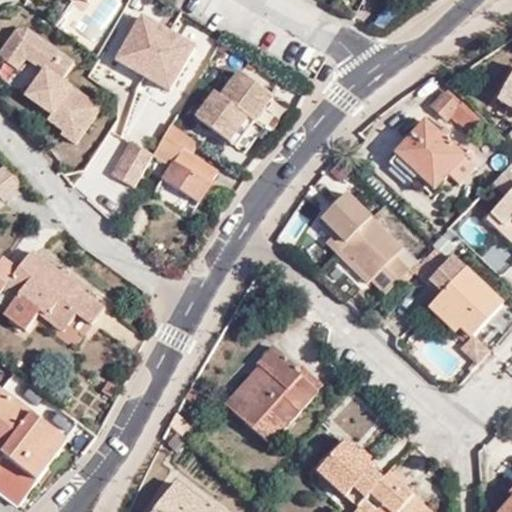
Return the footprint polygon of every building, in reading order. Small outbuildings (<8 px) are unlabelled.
[(174,95),(198,46),(140,18),(116,67),(174,95)] [(75,65),(27,31),(16,33),(0,55),(0,56),(20,72),(28,60),(44,71),(26,97),(52,116),(49,121),(64,133),(62,136),(77,147),(102,112),(62,83),(75,65)] [(275,99),(242,74),(224,98),(218,94),(199,121),(232,144),(249,120),(255,125),(275,99)] [(511,80),(499,102),(511,109),(511,80)] [(451,116),(459,108),(444,94),(433,108),(448,121),(451,116)] [(461,105),(459,108),(451,116),(471,134),(481,123),(461,105)] [(450,177),(466,158),(427,123),(397,156),(398,157),(422,179),(435,192),(450,177)] [(201,161),(207,152),(187,138),(187,139),(173,130),(166,142),(178,149),(179,147),(184,150),(201,161)] [(166,142),(163,140),(153,157),(172,169),(163,182),(200,206),(213,185),(211,184),(219,172),(201,161),(184,150),(179,147),(178,149),(166,142)] [(422,179),(398,157),(391,166),(414,188),(422,179)] [(477,168),(466,158),(450,177),(461,186),(477,168)] [(2,168),(0,170),(0,197),(4,202),(20,186),(2,168)] [(478,208),(487,217),(503,200),(494,192),(478,208)] [(327,244),(337,255),(374,219),(349,194),(322,221),(336,235),(333,238),(327,244)] [(511,194),(487,220),(502,234),(508,228),(511,232),(511,194)] [(371,282),(385,296),(412,269),(398,255),(404,249),(374,219),(337,255),(368,285),(371,282)] [(319,224),(333,238),(336,235),(322,221),(319,224)] [(511,232),(508,228),(502,234),(511,243),(511,232)] [(412,269),(418,263),(404,249),(398,255),(412,269)] [(436,250),(419,268),(433,281),(449,263),(436,250)] [(19,270),(4,258),(0,263),(0,295),(11,282),(24,291),(5,317),(26,334),(41,314),(65,333),(77,317),(91,328),(106,309),(79,289),(79,287),(33,252),(19,270)] [(463,329),(472,338),(474,339),(475,338),(505,306),(453,259),(449,263),(433,281),(445,293),(440,299),(435,304),(463,329)] [(445,293),(433,281),(427,286),(440,299),(445,293)] [(458,334),(463,329),(435,304),(431,309),(458,334)] [(478,364),(483,359),(490,352),(475,338),(474,339),(472,338),(462,349),(478,364)] [(262,367),(238,393),(243,397),(232,410),(272,447),(320,392),(298,373),(300,371),(275,348),(259,365),(262,367)] [(304,367),(300,371),(298,373),(320,392),(326,386),(304,367)] [(0,390),(0,494),(20,508),(69,442),(0,390)] [(243,397),(238,393),(227,406),(232,410),(243,397)] [(163,418),(163,419),(172,427),(178,415),(172,408),(163,418)] [(178,415),(172,427),(183,439),(193,428),(178,415)] [(359,510),(385,481),(374,470),(376,468),(348,442),(319,474),(359,510)] [(429,511),(415,495),(392,475),(385,481),(359,510),(357,511),(429,511)] [(178,484),(156,511),(223,511),(213,505),(211,509),(178,484)]
